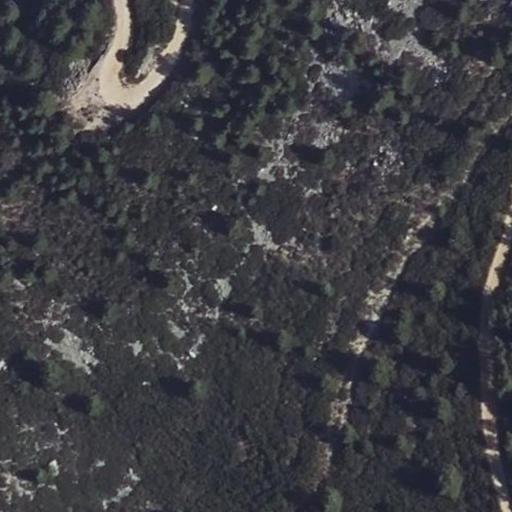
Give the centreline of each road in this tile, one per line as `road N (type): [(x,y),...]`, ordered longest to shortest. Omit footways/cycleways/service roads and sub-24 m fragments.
road 1 (track): [(511,222),(483,338),(493,454),(508,511)]
road 2 (track): [(119,0),(111,85),(128,102),(156,81),(181,35),(187,0)]
